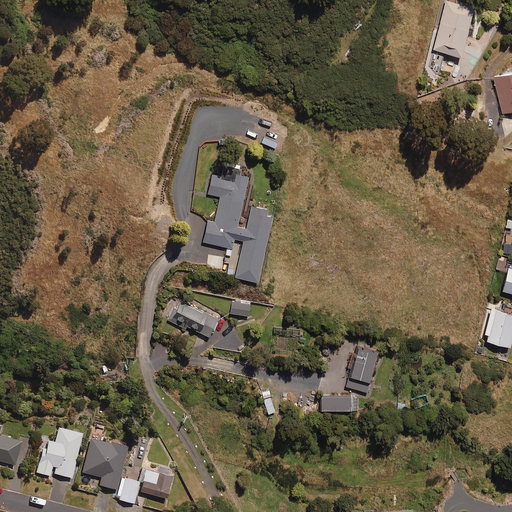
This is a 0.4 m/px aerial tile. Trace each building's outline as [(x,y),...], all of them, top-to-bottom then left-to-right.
[(475,8),(446,0),(434,50),(462,58),(475,8)] [(511,71),(494,76),(502,112),(511,109),(511,71)] [(202,242),(227,247),(226,254),(231,256),(235,239),(244,241),(236,278),(258,283),(273,218),(267,217),(269,210),(252,206),(247,228),(238,226),(249,178),(224,172),(222,178),(212,176),(208,194),(221,197),(215,222),(207,220),(202,242)] [(511,269),(509,269),(503,293),(511,295),(511,269)] [(218,319),(181,302),(177,311),(174,309),(169,320),(190,330),(191,328),(210,337),(218,319)] [(249,316),(250,305),(233,302),(231,314),(249,316)] [(511,344),(511,315),(492,310),(486,334),(489,335),(488,342),(511,348),(511,344)] [(379,352),(358,346),(347,387),(368,393),(379,352)] [(358,410),(358,396),(322,397),(322,412),(358,410)] [(429,404),(427,396),(413,401),(416,409),(429,404)] [(406,404),(398,403),(397,413),(406,413),(406,404)] [(82,434),(58,429),(54,443),(48,441),(46,450),(41,449),(38,464),(56,468),(54,475),(71,479),(82,434)] [(0,463),(5,465),(13,439),(0,436),(0,463)] [(127,448),(90,439),(82,473),(101,478),(99,486),(117,491),(127,448)] [(172,478),(146,471),(140,493),(166,500),(172,478)] [(139,483),(125,479),(120,501),(134,505),(139,483)]
